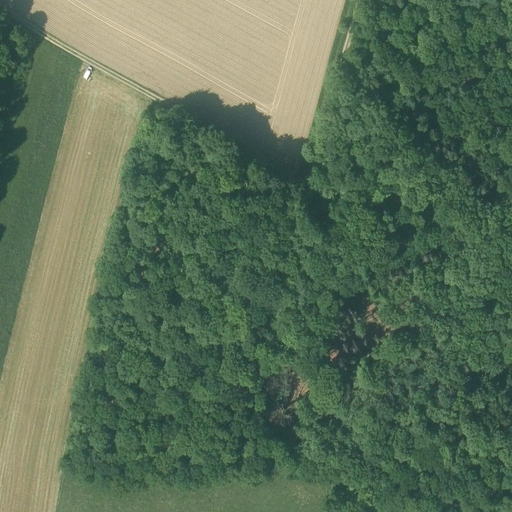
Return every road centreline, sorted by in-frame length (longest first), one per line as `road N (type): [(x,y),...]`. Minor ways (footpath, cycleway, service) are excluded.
road 1 (track): [(0,9),(308,194)]
road 2 (track): [(308,194),(448,206),(511,234)]
road 3 (track): [(308,194),(360,0)]
